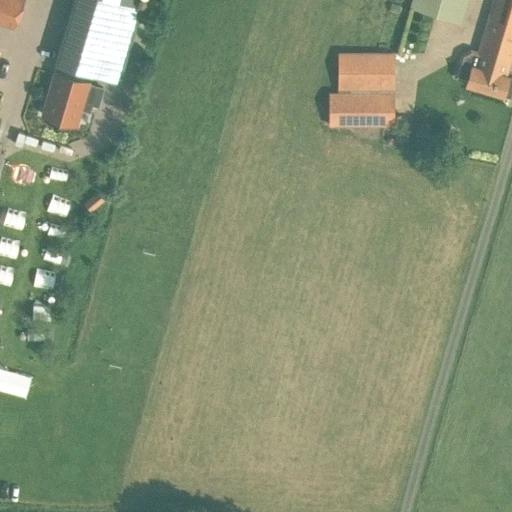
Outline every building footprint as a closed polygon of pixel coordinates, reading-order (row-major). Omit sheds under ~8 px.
[(0,0),(0,23),(13,29),(24,0),(0,0)] [(79,40),(96,3),(89,0),(35,0),(28,16),(79,40)] [(61,40),(54,62),(119,82),(126,59),(115,56),(131,2),(123,0),(122,0),(107,53),(61,40)] [(461,22),(467,0),(410,0),(409,6),(461,22)] [(511,76),(507,75),(511,56),(511,0),(491,0),(473,64),(472,63),(466,83),(511,97),(511,91),(511,76)] [(393,89),(393,52),(338,52),(337,88),(393,89)] [(54,71),(41,113),(76,123),(81,109),(89,81),(54,71)] [(328,125),(341,125),(393,124),(393,91),(329,91),(328,125)] [(441,148),(450,142),(444,132),(435,139),(441,148)] [(96,190),(83,202),(89,209),(102,197),(96,190)]
